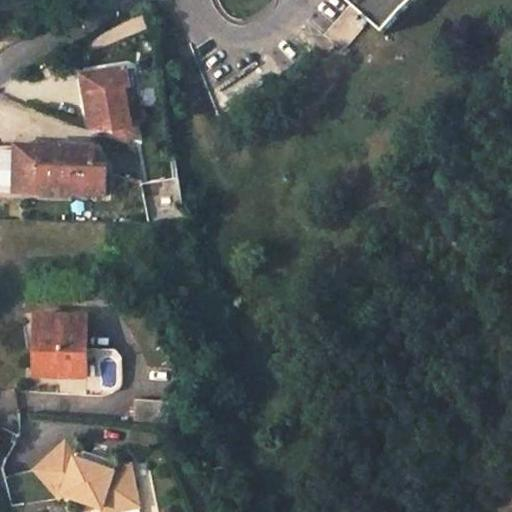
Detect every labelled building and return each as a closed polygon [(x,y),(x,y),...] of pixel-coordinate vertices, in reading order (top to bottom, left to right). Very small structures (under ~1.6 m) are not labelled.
[(344,0),(350,5),(325,33),(344,50),(369,21),(382,32),(408,7),(415,0),(344,0)] [(128,70),(84,76),(89,128),(98,131),(118,128),(119,134),(123,138),(133,137),(127,88),(130,88),(128,70)] [(41,186),(74,187),(74,193),(106,194),(108,162),(101,161),(101,146),(17,142),(17,149),(0,147),(0,189),(40,191),(41,186)] [(179,179),(142,184),(148,221),(186,221),(179,179)] [(36,362),(62,363),(62,371),(68,376),(87,376),(88,354),(88,316),(37,315),(36,362)] [(88,354),(87,376),(87,386),(95,384),(98,379),(99,354),(88,354)] [(62,363),(36,362),(35,375),(68,376),(62,371),(62,363)] [(133,423),(169,427),(171,401),(135,397),(133,423)] [(66,442),(34,470),(5,476),(12,508),(60,498),(64,494),(103,507),(103,511),(106,511),(140,505),(132,464),(115,467),(114,471),(76,458),(77,455),(66,442)] [(111,460),(84,451),(77,455),(76,458),(114,471),(115,467),(111,460)]
